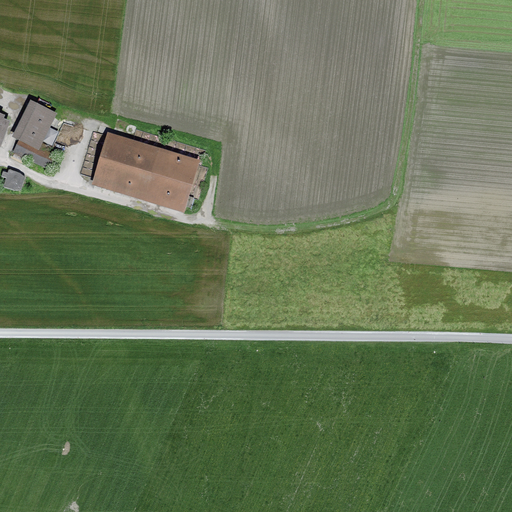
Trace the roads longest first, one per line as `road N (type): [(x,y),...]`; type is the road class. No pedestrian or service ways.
road 1 (track): [(0,158),(61,186),(219,227),(277,233),(361,222),(392,205),(422,0)]
road 2 (track): [(511,341),(0,336)]
